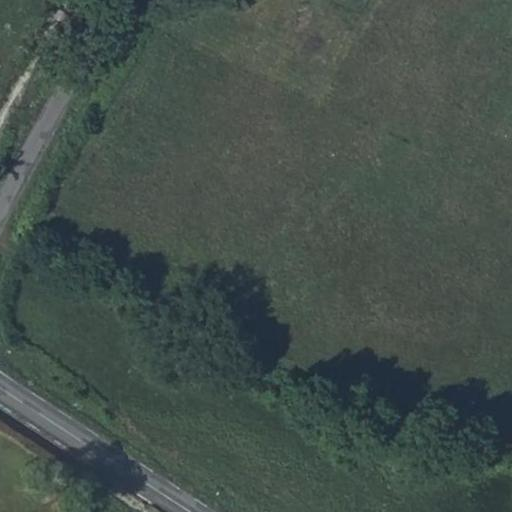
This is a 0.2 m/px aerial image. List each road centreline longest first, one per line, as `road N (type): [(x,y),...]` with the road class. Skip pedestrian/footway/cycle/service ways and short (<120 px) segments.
road 1 (unclassified): [(111,0),(0,198)]
road 2 (secondary): [(185,511),(0,389)]
